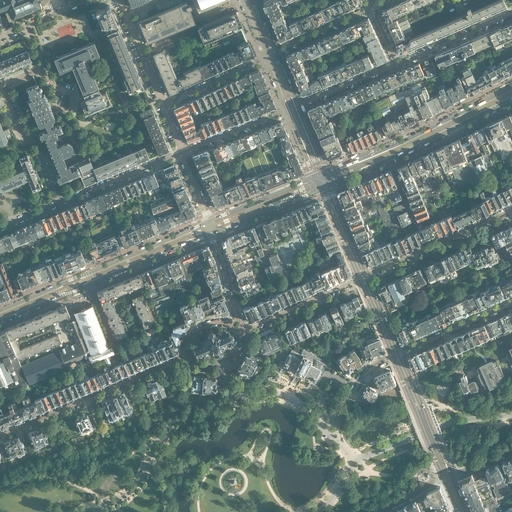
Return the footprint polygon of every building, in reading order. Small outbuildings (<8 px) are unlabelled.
[(38,2),(43,0),(0,0),(0,10),(7,8),(8,11),(6,12),(9,19),(40,6),(38,2)] [(193,0),(197,8),(200,10),(223,0),(193,0)] [(283,4),(280,0),(265,0),(264,2),(266,6),(268,11),(279,6),(283,4)] [(347,12),(341,1),(340,0),(335,2),(341,14),(347,12)] [(352,9),(347,0),(342,0),(341,1),(347,12),(352,9)] [(357,7),(353,0),(347,0),(352,9),(357,7)] [(415,7),(411,0),(406,0),(399,3),(403,12),(405,11),(406,13),(414,9),(413,8),(415,7)] [(410,51),(478,20),(508,7),(504,0),(498,0),(469,13),(460,17),(416,36),(405,41),(410,51)] [(469,13),(498,0),(463,0),(465,3),(468,2),(471,8),(468,10),(469,13)] [(195,23),(189,9),(191,8),(190,4),(188,5),(186,2),(155,14),(154,12),(151,13),(152,16),(138,22),(147,43),(181,29),(182,31),(185,29),(184,28),(195,23)] [(341,14),(335,2),(331,5),(336,16),(341,14)] [(416,36),(460,17),(453,2),(409,22),(413,29),(415,33),(416,36)] [(403,12),(399,3),(387,9),(391,18),(395,16),(396,17),(402,14),(402,13),(403,12)] [(100,27),(104,26),(114,22),(106,4),(92,10),(100,27)] [(336,16),(331,5),(326,7),(331,19),(336,16)] [(284,17),(279,6),(268,11),(273,22),(283,18),(284,17)] [(331,19),(326,7),(320,9),(326,21),(331,19)] [(306,31),(300,19),(298,15),(303,12),(302,9),(286,16),(291,27),(295,36),(300,33),(306,31)] [(326,21),(320,9),(315,12),(321,24),(326,21)] [(391,18),(387,9),(382,12),(388,24),(393,22),(391,18)] [(254,55),(236,11),(197,28),(206,50),(232,39),(237,52),(238,52),(241,61),(246,58),(254,55)] [(321,24),(315,12),(310,14),(316,26),(321,24)] [(316,26),(310,14),(305,16),(311,28),(316,26)] [(311,28),(305,16),(300,19),(306,31),(311,28)] [(404,33),(400,24),(408,20),(406,16),(393,22),(388,24),(396,42),(415,33),(413,29),(404,33)] [(285,23),(283,18),(273,22),(274,27),(285,23)] [(371,24),(369,18),(356,24),(358,29),(362,28),(371,24)] [(114,22),(104,26),(104,28),(105,31),(132,93),(137,92),(140,94),(144,92),(116,26),(114,22)] [(288,28),(285,23),(274,27),(277,33),(288,28)] [(360,34),(358,29),(356,24),(350,26),(354,37),(360,34)] [(375,31),(371,24),(362,28),(365,35),(375,31)] [(354,37),(350,26),(345,29),(349,41),(352,40),(351,38),(354,37)] [(511,33),(511,34),(509,26),(490,34),(493,42),(497,50),(511,42),(511,33)] [(295,36),(291,27),(288,28),(277,33),(280,41),(282,42),(288,39),(295,36)] [(349,41),(345,29),(339,32),(343,42),(346,41),(347,42),(349,41)] [(377,37),(375,31),(365,35),(363,36),(366,42),(367,42),(377,37)] [(343,42),(339,32),(334,34),(339,46),(341,45),(340,43),(343,42)] [(493,42),(490,34),(489,32),(483,35),(488,45),(493,42)] [(415,33),(396,42),(398,44),(405,41),(416,36),(415,33)] [(339,46),(334,34),(328,37),(333,47),(336,45),(336,47),(339,46)] [(488,45),(483,35),(477,37),(482,48),(488,45)] [(333,47),(328,37),(323,39),(327,51),(330,50),(329,48),(333,47)] [(383,48),(377,37),(367,42),(368,44),(367,45),(369,50),(370,49),(371,53),(383,48)] [(482,48),(477,37),(470,40),(475,51),(482,48)] [(327,51),(323,39),(317,42),(321,52),(324,51),(325,52),(327,51)] [(467,56),(476,52),(475,51),(470,40),(435,56),(440,68),(460,60),(463,67),(470,63),(467,56)] [(410,51),(405,41),(398,44),(402,54),(410,51)] [(3,130),(0,122),(0,106),(1,106),(0,102),(0,76),(6,74),(7,76),(30,66),(28,63),(31,61),(27,51),(26,51),(25,47),(22,42),(0,51),(2,56),(4,60),(3,61),(1,62),(0,59),(0,146),(1,148),(14,143),(12,138),(7,140),(5,134),(10,132),(8,128),(3,130)] [(70,66),(83,96),(100,89),(87,59),(97,55),(92,42),(53,58),(58,71),(68,67),(70,66)] [(321,52),(317,42),(312,44),(316,55),(321,52)] [(511,43),(498,49),(502,57),(503,57),(505,62),(511,74),(511,73),(511,43)] [(316,55),(312,44),(307,47),(310,56),(311,57),(316,55)] [(185,71),(184,69),(174,45),(151,55),(168,95),(203,78),(198,68),(198,67),(184,73),(186,76),(184,77),(184,76),(183,77),(179,79),(179,77),(177,78),(175,75),(177,74),(185,71)] [(310,56),(307,47),(301,49),(305,59),(310,56)] [(388,60),(383,48),(371,53),(374,58),(371,60),(373,66),(377,64),(377,65),(388,60)] [(305,59),(301,49),(297,51),(288,55),(287,57),(289,62),(298,58),(298,59),(300,58),(302,63),(306,61),(305,59)] [(241,61),(238,52),(237,52),(235,54),(233,51),(225,55),(231,66),(241,61)] [(373,66),(371,60),(368,55),(365,56),(365,54),(362,55),(363,57),(368,68),(373,66)] [(231,66),(225,55),(220,57),(225,68),(231,66)] [(225,68),(220,57),(215,60),(220,71),(225,68)] [(368,68),(363,57),(357,59),(362,71),(368,68)] [(300,63),(298,59),(298,58),(289,62),(291,67),(300,63)] [(437,74),(433,66),(434,66),(434,65),(433,66),(431,62),(432,62),(430,58),(422,62),(423,65),(424,65),(426,69),(425,69),(426,70),(430,77),(437,74)] [(477,82),(470,67),(464,69),(463,67),(462,67),(458,69),(461,76),(471,94),(471,95),(472,94),(477,92),(478,91),(491,84),(491,85),(492,84),(494,83),(489,72),(482,58),(479,59),(473,62),(475,67),(477,66),(482,77),(480,78),(481,80),(477,82)] [(362,71),(357,59),(352,62),(356,73),(362,71)] [(220,71),(215,60),(209,63),(214,73),(220,71)] [(308,80),(306,75),(312,72),(307,61),(306,61),(302,63),(301,64),(301,63),(300,63),(291,67),(294,73),(296,79),(298,85),(301,90),(310,86),(307,81),(308,80)] [(356,73),(352,62),(346,64),(351,75),(356,73)] [(511,74),(505,62),(503,63),(504,66),(500,67),(506,77),(511,74)] [(214,73),(209,63),(204,65),(209,76),(214,73)] [(427,80),(420,63),(419,63),(415,65),(420,76),(422,81),(427,80)] [(351,75),(346,64),(341,67),(345,78),(351,75)] [(209,76),(204,65),(198,68),(203,78),(209,76)] [(420,76),(415,65),(410,67),(415,78),(420,76)] [(506,77),(500,67),(498,68),(497,66),(494,67),(500,80),(506,77)] [(345,78),(341,67),(335,69),(340,80),(345,78)] [(415,78),(410,67),(404,69),(409,80),(415,78)] [(500,80),(494,67),(492,68),(493,71),(489,72),(494,83),(495,82),(495,83),(500,80)] [(340,80),(335,69),(335,68),(329,70),(329,71),(334,83),(340,80)] [(253,79),(255,84),(264,80),(264,79),(263,76),(262,74),(260,70),(258,69),(247,74),(244,76),(232,82),(237,93),(239,92),(239,91),(250,86),(248,83),(252,82),(251,80),(253,79)] [(409,80),(404,69),(398,72),(403,83),(409,80)] [(455,103),(468,96),(462,84),(463,83),(462,82),(460,77),(459,77),(459,76),(458,76),(454,69),(442,75),(441,75),(441,76),(443,78),(452,74),(453,74),(455,79),(456,79),(457,81),(459,80),(460,83),(456,84),(458,88),(454,90),(454,89),(455,88),(455,87),(454,85),(452,86),(447,89),(455,103)] [(334,83),(329,71),(324,74),(329,85),(334,83)] [(403,83),(398,72),(393,74),(398,85),(403,83)] [(329,85),(324,74),(319,76),(319,78),(323,87),(329,85)] [(398,85),(393,74),(388,76),(392,87),(398,85)] [(392,87),(388,76),(387,76),(387,77),(382,79),(387,90),(392,87)] [(323,87),(319,78),(313,81),(310,83),(311,85),(314,91),(324,87),(323,87)] [(387,90),(382,79),(377,81),(381,92),(387,90)] [(440,110),(434,98),(431,99),(431,98),(430,98),(426,91),(431,89),(436,87),(433,79),(420,83),(433,114),(440,110)] [(269,91),(264,80),(255,84),(253,85),(258,96),(269,91)] [(381,92),(377,81),(371,83),(376,94),(381,92)] [(237,93),(232,82),(226,84),(231,95),(234,93),(234,94),(237,93)] [(376,94),(371,83),(371,84),(366,86),(370,96),(376,94)] [(433,114),(420,83),(410,87),(411,87),(403,91),(402,90),(389,96),(394,109),(408,102),(417,122),(425,118),(433,114)] [(67,167),(63,157),(71,154),(70,153),(71,153),(73,149),(71,144),(67,143),(58,146),(57,143),(56,141),(55,138),(58,137),(56,134),(62,131),(59,124),(52,127),(51,125),(53,124),(52,122),(54,121),(54,119),(55,119),(54,117),(50,108),(51,108),(48,102),(44,93),(41,94),(40,90),(41,89),(41,88),(41,87),(40,87),(39,88),(37,84),(33,86),(32,85),(30,86),(30,87),(26,89),(30,99),(27,100),(31,109),(33,115),(34,115),(37,124),(38,124),(38,126),(39,126),(40,126),(40,127),(44,125),(45,127),(46,130),(38,133),(41,140),(50,163),(54,161),(60,174),(56,175),(59,183),(68,179),(71,178),(71,177),(79,174),(80,175),(84,185),(98,180),(89,158),(83,160),(67,167)] [(231,95),(226,84),(221,87),(225,97),(228,96),(229,97),(231,96),(231,95)] [(440,95),(445,108),(455,103),(447,89),(445,84),(438,87),(440,90),(437,91),(440,95)] [(314,91),(311,85),(310,86),(301,90),(303,95),(305,95),(314,91)] [(370,96),(366,86),(360,88),(366,102),(369,100),(368,97),(370,96)] [(226,98),(225,97),(221,87),(215,89),(221,101),(226,98)] [(366,102),(360,88),(355,90),(360,101),(362,100),(364,103),(366,102)] [(100,89),(83,96),(85,102),(81,104),(87,116),(115,104),(110,91),(107,92),(102,94),(100,89)] [(221,101),(215,89),(210,92),(215,103),(221,101)] [(360,101),(355,90),(350,93),(355,106),(358,105),(357,102),(360,101)] [(273,102),(271,96),(269,91),(258,96),(260,101),(261,100),(263,104),(260,105),(261,107),(273,102)] [(215,103),(210,92),(204,94),(210,106),(215,103)] [(355,106),(350,93),(344,95),(349,106),(351,104),(353,108),(355,106)] [(210,106),(204,94),(199,97),(204,109),(210,106)] [(349,106),(344,95),(339,97),(345,111),(347,110),(346,107),(349,106)] [(445,108),(440,95),(434,98),(440,110),(445,108)] [(399,120),(394,109),(389,96),(373,104),(381,122),(387,136),(403,128),(399,120)] [(204,109),(199,97),(193,100),(198,111),(204,109)] [(345,111),(339,97),(333,99),(338,110),(341,109),(342,112),(345,111)] [(338,110),(333,99),(328,102),(334,116),(337,114),(335,111),(338,110)] [(198,111),(193,100),(187,102),(190,109),(191,111),(192,110),(192,111),(194,110),(196,112),(198,111)] [(190,109),(187,102),(173,109),(176,115),(188,110),(190,109)] [(263,113),(261,107),(260,105),(256,106),(255,102),(253,103),(257,115),(263,113)] [(274,108),(275,106),(273,102),(261,107),(263,113),(267,111),(268,111),(270,110),(271,110),(274,108)] [(334,116),(328,102),(322,104),(325,110),(326,113),(327,114),(330,113),(331,117),(334,116)] [(417,122),(408,102),(394,109),(399,120),(403,128),(410,125),(417,122)] [(257,115),(253,103),(247,105),(247,106),(252,117),(254,116),(257,115)] [(325,110),(322,104),(310,109),(309,111),(311,115),(323,110),(323,111),(325,110)] [(252,117),(247,106),(241,108),(246,119),(252,117)] [(154,114),(151,108),(139,113),(142,119),(143,118),(154,114)] [(246,119),(241,108),(236,110),(240,122),(246,119)] [(189,116),(188,112),(189,112),(188,110),(176,115),(178,120),(189,116)] [(240,122),(236,110),(230,113),(235,124),(240,122)] [(324,116),(322,114),(323,111),(323,110),(311,115),(314,121),(324,116)] [(235,124),(230,113),(225,115),(229,126),(235,124)] [(156,119),(154,114),(143,118),(146,124),(156,120),(156,119)] [(511,119),(510,114),(502,118),(506,128),(510,127),(511,131),(511,119)] [(190,115),(189,116),(178,120),(181,126),(193,121),(190,115)] [(229,126),(225,115),(219,117),(224,128),(229,126)] [(316,126),(327,121),(330,120),(329,118),(325,119),(324,116),(314,121),(316,126)] [(224,128),(219,117),(214,120),(218,130),(224,128)] [(502,159),(511,154),(511,142),(511,143),(507,130),(506,128),(502,118),(502,119),(498,120),(494,122),(490,124),(487,126),(493,140),(494,140),(498,149),(502,159)] [(356,151),(349,136),(341,119),(337,121),(343,136),(339,138),(338,138),(323,144),(328,156),(343,150),(343,149),(347,147),(350,153),(356,151)] [(159,126),(156,120),(146,124),(148,130),(159,126)] [(218,130),(214,120),(208,122),(213,133),(218,130)] [(194,127),(195,126),(193,121),(181,126),(183,131),(194,127)] [(213,133),(208,122),(203,124),(207,135),(213,133)] [(284,127),(282,123),(280,122),(272,125),(274,131),(284,128),(284,127)] [(319,133),(333,127),(336,126),(335,124),(333,125),(333,124),(331,125),(330,122),(316,127),(319,133)] [(382,138),(387,136),(381,122),(376,125),(382,138)] [(207,135),(203,124),(201,125),(202,128),(198,129),(199,131),(201,137),(207,135)] [(275,134),(274,131),(272,125),(271,125),(267,127),(271,138),(273,138),(272,135),(275,134)] [(382,138),(376,125),(373,126),(372,125),(370,126),(377,141),(382,138)] [(161,132),(159,126),(148,130),(151,136),(161,132)] [(377,141),(370,126),(367,128),(367,129),(366,130),(372,143),(377,141)] [(493,140),(487,126),(480,129),(489,147),(493,147),(495,151),(498,149),(494,140),(493,140)] [(196,132),(194,127),(183,131),(185,137),(196,132)] [(280,155),(278,150),(276,146),(275,146),(272,141),(272,140),(271,138),(267,127),(262,129),(266,140),(269,146),(264,148),(265,150),(243,159),(251,178),(256,191),(262,189),(289,178),(284,167),(280,155)] [(321,139),(335,133),(339,131),(338,128),(334,130),(333,127),(319,133),(321,139)] [(286,133),(284,128),(274,131),(275,134),(277,138),(278,137),(286,133)] [(266,140),(262,129),(257,131),(262,142),(264,148),(269,146),(266,140)] [(491,176),(498,173),(495,167),(493,168),(493,166),(495,165),(490,153),(490,151),(489,147),(480,129),(472,133),(479,147),(478,147),(480,150),(482,155),(469,160),(460,139),(452,143),(451,143),(443,147),(455,177),(456,182),(458,186),(459,189),(475,182),(475,181),(490,174),(491,176)] [(372,143),(366,130),(363,131),(362,130),(359,131),(366,146),(372,143)] [(201,137),(199,131),(197,132),(196,132),(185,137),(187,143),(188,142),(188,143),(201,137)] [(262,142),(257,131),(254,132),(251,133),(255,143),(259,142),(259,143),(262,142)] [(366,146),(359,131),(357,132),(357,134),(353,136),(352,135),(349,136),(356,151),(366,146)] [(164,138),(161,132),(151,136),(153,142),(164,138)] [(255,143),(251,133),(248,135),(246,135),(250,146),(252,146),(252,145),(255,143)] [(289,139),(286,133),(278,137),(277,138),(272,140),(272,141),(274,140),(275,142),(276,142),(277,144),(279,143),(289,139)] [(323,144),(338,138),(339,138),(338,136),(336,136),(335,133),(321,139),(323,144)] [(479,147),(472,133),(466,136),(470,147),(473,153),(480,150),(478,147),(479,147)] [(250,146),(246,135),(240,138),(245,150),(251,148),(250,146)] [(66,142),(64,136),(57,139),(57,141),(56,141),(57,143),(58,142),(59,144),(66,142)] [(470,147),(466,136),(460,139),(467,153),(469,153),(467,148),(470,147)] [(166,144),(164,138),(153,142),(156,148),(166,144)] [(245,150),(240,138),(234,140),(239,152),(245,150)] [(291,144),(289,139),(279,143),(277,144),(278,148),(281,147),(282,148),(291,144)] [(239,152),(234,140),(228,142),(233,153),(233,155),(239,152)] [(233,153),(228,142),(223,145),(228,157),(230,156),(229,154),(233,153)] [(169,150),(167,144),(166,144),(156,148),(159,155),(159,154),(161,154),(166,151),(167,151),(169,150),(169,151),(169,150)] [(284,153),(293,150),(291,144),(282,148),(278,150),(280,155),(284,153)] [(228,157),(223,145),(217,147),(222,159),(228,157)] [(149,159),(144,146),(138,149),(143,161),(149,159)] [(82,158),(80,157),(77,150),(77,148),(75,147),(74,149),(74,148),(73,149),(71,153),(70,153),(71,154),(63,157),(67,167),(83,160),(82,158)] [(222,159),(217,147),(212,149),(213,151),(217,161),(222,159)] [(330,161),(350,153),(347,147),(343,149),(343,150),(328,156),(330,161)] [(455,177),(443,147),(437,150),(444,170),(445,172),(449,171),(451,179),(455,177)] [(143,161),(138,149),(133,151),(138,163),(143,161)] [(195,160),(207,154),(213,151),(212,149),(208,150),(208,151),(207,151),(204,152),(199,154),(193,156),(195,160)] [(296,156),(293,150),(284,153),(287,159),(296,156)] [(444,170),(437,150),(429,154),(428,154),(434,170),(435,174),(444,170)] [(138,163),(133,151),(127,154),(132,166),(138,163)] [(15,186),(18,185),(29,180),(30,185),(33,191),(43,187),(36,170),(29,154),(19,158),(21,164),(22,164),(24,168),(13,173),(13,172),(10,174),(8,175),(7,172),(0,175),(0,192),(5,191),(4,191),(15,186)] [(132,166),(127,154),(121,156),(126,168),(132,166)] [(197,166),(209,160),(207,154),(195,160),(197,166)] [(434,170),(428,154),(423,156),(427,168),(429,172),(431,171),(433,176),(436,175),(435,174),(434,170)] [(104,177),(99,165),(95,155),(89,158),(98,180),(104,177)] [(126,168),(121,156),(116,158),(121,170),(126,168)] [(298,161),(296,156),(287,159),(287,161),(289,160),(290,164),(298,161)] [(441,191),(437,178),(432,180),(430,176),(427,177),(426,173),(429,172),(427,168),(423,156),(422,157),(419,158),(418,159),(414,161),(414,160),(413,161),(419,176),(422,175),(423,179),(421,179),(422,183),(423,186),(425,192),(409,198),(411,204),(422,200),(427,198),(427,197),(441,191)] [(121,170),(116,158),(110,161),(115,173),(121,170)] [(200,172),(212,166),(209,160),(197,166),(200,172)] [(115,173),(110,161),(99,165),(104,177),(115,173)] [(302,171),(300,167),(298,161),(290,164),(289,165),(290,167),(293,176),(294,176),(302,173),(302,171)] [(419,176),(413,161),(408,163),(416,185),(422,183),(421,179),(419,176)] [(416,185),(408,163),(396,168),(401,179),(407,192),(417,188),(416,185)] [(177,170),(175,164),(163,169),(166,175),(177,170)] [(202,178),(215,172),(212,166),(200,172),(202,178)] [(293,176),(290,167),(287,167),(287,166),(284,167),(289,178),(293,176)] [(165,181),(179,175),(179,174),(178,172),(177,170),(166,175),(164,175),(165,178),(162,179),(163,180),(157,183),(158,184),(165,181)] [(397,187),(390,171),(384,173),(392,191),(395,190),(394,188),(397,187)] [(205,184),(217,178),(215,172),(202,178),(205,184)] [(157,183),(155,178),(157,177),(156,173),(154,174),(153,173),(148,176),(152,187),(153,187),(153,186),(157,184),(157,185),(158,185),(158,184),(157,183)] [(397,202),(392,191),(384,173),(378,176),(392,208),(404,203),(402,199),(397,202)] [(182,181),(181,179),(180,178),(179,175),(165,181),(167,184),(170,183),(171,186),(182,181)] [(152,187),(148,176),(142,178),(146,189),(151,187),(151,188),(152,187)] [(392,208),(378,176),(367,180),(377,204),(376,205),(388,234),(395,232),(402,229),(401,227),(396,216),(395,214),(392,208)] [(251,193),(245,181),(242,182),(240,177),(238,178),(245,195),(251,193)] [(146,189),(142,178),(136,180),(141,191),(146,189)] [(207,189),(219,184),(217,178),(205,184),(207,189)] [(245,195),(238,178),(235,179),(237,184),(235,185),(240,197),(245,195)] [(256,191),(251,178),(245,180),(245,181),(251,193),(256,191)] [(141,191),(136,180),(131,182),(131,183),(135,193),(141,191)] [(377,204),(367,180),(362,183),(366,194),(369,200),(372,207),(376,205),(377,204)] [(182,181),(171,186),(170,186),(173,192),(185,187),(182,181)] [(135,193),(131,183),(125,185),(130,196),(135,193)] [(366,194),(362,183),(356,185),(360,194),(361,196),(366,194)] [(511,201),(506,188),(503,183),(500,184),(502,188),(503,188),(503,190),(500,191),(506,204),(511,201)] [(216,192),(222,189),(219,184),(207,189),(209,195),(216,192)] [(130,196),(125,185),(119,187),(124,198),(130,196)] [(240,197),(235,185),(228,187),(233,200),(240,197)] [(360,194),(356,185),(351,188),(355,197),(360,194)] [(409,198),(425,192),(423,186),(417,188),(407,192),(409,198)] [(124,198),(119,187),(114,190),(119,202),(120,201),(119,200),(124,198)] [(187,193),(185,187),(173,192),(175,198),(187,193)] [(234,200),(233,200),(228,187),(222,190),(223,191),(223,192),(227,202),(234,200)] [(402,199),(400,194),(397,187),(394,188),(395,190),(392,191),(397,202),(402,199)] [(355,197),(351,188),(344,190),(348,199),(355,197)] [(506,204),(500,191),(497,193),(494,188),(492,189),(494,194),(500,207),(506,204)] [(119,202),(114,190),(108,192),(113,203),(117,201),(118,202),(119,202)] [(366,194),(361,196),(355,198),(355,197),(348,199),(344,190),(339,192),(339,194),(345,210),(362,203),(369,200),(366,194)] [(495,210),(489,197),(485,199),(484,195),(484,194),(483,191),(480,192),(483,200),(489,212),(495,210)] [(113,203),(108,192),(102,194),(107,207),(109,206),(108,205),(113,203)] [(221,204),(217,194),(216,192),(209,195),(212,202),(214,205),(216,206),(221,204)] [(227,202),(223,192),(217,194),(221,204),(221,205),(227,202)] [(196,214),(191,203),(189,198),(187,193),(175,198),(172,199),(174,205),(178,204),(180,208),(183,207),(184,209),(188,219),(195,216),(196,214)] [(436,200),(436,198),(438,197),(437,193),(428,197),(431,204),(434,203),(433,201),(436,200)] [(108,208),(107,207),(102,194),(102,195),(101,195),(100,195),(99,196),(98,196),(97,197),(96,197),(103,214),(105,213),(104,209),(107,207),(107,208),(108,208)] [(500,207),(494,194),(489,196),(489,197),(495,210),(500,207)] [(174,205),(172,199),(170,195),(165,197),(169,207),(174,205)] [(103,214),(96,197),(90,200),(95,213),(97,213),(96,212),(99,211),(100,215),(103,214)] [(169,207),(165,197),(157,200),(161,210),(169,207)] [(95,213),(90,200),(89,200),(88,200),(87,200),(88,201),(86,201),(84,202),(83,202),(90,219),(92,218),(91,214),(94,213),(94,214),(95,213)] [(161,210),(157,200),(150,203),(154,213),(161,210)] [(424,205),(422,200),(411,204),(414,210),(424,205)] [(476,218),(470,206),(468,200),(466,201),(469,208),(460,212),(465,223),(471,221),(476,219),(476,218)] [(489,212),(483,200),(481,201),(481,202),(477,203),(483,215),(489,212)] [(327,219),(320,202),(320,201),(319,201),(301,208),(306,222),(310,221),(311,223),(315,221),(316,224),(327,219)] [(90,219),(83,202),(82,203),(79,204),(78,205),(77,205),(82,218),(86,216),(88,220),(90,219)] [(483,215),(477,203),(477,202),(474,203),(475,204),(470,206),(476,218),(483,215)] [(360,212),(358,208),(363,206),(362,203),(345,210),(347,216),(360,212)] [(406,209),(404,203),(392,208),(395,214),(406,209)] [(82,218),(77,205),(75,206),(75,205),(73,206),(73,207),(71,207),(78,224),(80,223),(79,219),(82,218)] [(427,211),(424,205),(414,210),(416,216),(427,211)] [(465,223),(460,212),(457,205),(450,208),(453,215),(452,216),(457,227),(462,225),(465,223)] [(78,224),(71,207),(71,208),(69,208),(67,209),(65,210),(70,223),(74,221),(75,225),(78,224)] [(306,222),(301,208),(299,209),(298,209),(295,210),(301,227),(304,225),(304,223),(306,222)] [(188,219),(184,209),(178,211),(183,221),(188,219)] [(434,216),(431,209),(427,211),(416,216),(418,221),(427,218),(427,219),(428,218),(434,216)] [(70,223),(65,210),(58,213),(65,229),(68,228),(66,224),(70,223)] [(311,251),(307,242),(304,234),(301,227),(295,210),(289,213),(299,236),(296,237),(276,245),(277,245),(274,246),(277,253),(286,274),(287,276),(305,268),(305,267),(305,262),(302,255),(311,251)] [(183,221),(178,211),(173,213),(177,223),(183,221)] [(411,222),(407,211),(396,216),(401,227),(411,222)] [(362,218),(360,212),(347,216),(350,223),(362,218)] [(457,227),(452,216),(451,217),(450,215),(449,212),(446,214),(447,216),(444,218),(449,230),(457,227)] [(65,229),(58,213),(52,215),(57,228),(61,226),(63,230),(65,229)] [(177,223),(173,213),(167,216),(171,226),(177,223)] [(299,236),(289,213),(284,215),(288,224),(292,235),(295,234),(296,237),(299,236)] [(171,226),(167,216),(166,214),(163,215),(155,218),(160,231),(171,226)] [(57,228),(52,215),(46,218),(53,235),(55,234),(54,230),(57,228)] [(288,224),(284,215),(273,219),(276,229),(280,227),(281,230),(280,230),(282,233),(287,231),(286,228),(285,228),(284,226),(288,224)] [(53,235),(46,218),(45,218),(44,219),(44,218),(41,219),(41,220),(40,220),(45,232),(45,233),(49,232),(50,236),(53,235)] [(160,231),(155,218),(154,219),(154,218),(150,219),(151,220),(150,221),(155,233),(160,231)] [(365,224),(362,218),(350,223),(353,229),(365,224)] [(436,236),(431,224),(428,218),(427,219),(424,220),(427,227),(418,231),(423,242),(436,236)] [(449,230),(444,218),(437,221),(443,233),(449,230)] [(276,229),(273,219),(262,224),(265,233),(269,232),(270,234),(269,235),(270,238),(279,234),(276,229)] [(330,225),(327,219),(316,224),(319,230),(330,225)] [(45,232),(40,220),(39,220),(33,223),(38,235),(45,232)] [(155,233),(150,221),(149,220),(144,222),(150,235),(155,233)] [(443,233),(437,221),(431,224),(436,236),(443,233)] [(150,235),(144,222),(139,224),(145,237),(150,235)] [(38,235),(33,223),(29,225),(27,225),(32,237),(38,235)] [(120,248),(113,231),(110,223),(82,234),(87,245),(91,243),(94,248),(89,250),(93,260),(120,248)] [(140,240),(134,226),(133,223),(128,226),(134,242),(140,240)] [(367,231),(366,228),(368,227),(367,223),(365,224),(353,229),(355,235),(367,231)] [(145,237),(139,224),(138,225),(137,226),(137,225),(134,226),(140,240),(145,237)] [(267,238),(265,233),(262,224),(256,226),(259,234),(261,240),(266,238),(267,241),(268,244),(273,242),(272,239),(269,241),(267,238)] [(32,237),(27,225),(21,228),(26,240),(32,237)] [(332,232),(330,225),(319,230),(321,236),(332,232)] [(134,242),(128,226),(123,228),(129,244),(134,242)] [(511,239),(511,226),(493,235),(497,246),(498,245),(505,242),(511,239)] [(258,238),(254,227),(248,230),(252,239),(253,242),(255,246),(257,245),(256,244),(260,242),(258,238)] [(26,240),(21,228),(18,229),(14,231),(19,243),(26,240)] [(129,244),(123,228),(117,230),(119,235),(124,246),(129,244)] [(252,239),(248,230),(248,229),(243,231),(239,233),(243,243),(245,242),(244,239),(248,237),(249,240),(252,239)] [(124,246),(119,235),(118,235),(116,230),(113,231),(120,248),(124,246)] [(19,243),(14,231),(8,234),(13,245),(19,243)] [(369,237),(367,231),(355,235),(358,242),(368,237),(369,237)] [(423,242),(418,231),(411,234),(417,245),(423,242)] [(335,238),(332,232),(321,236),(315,238),(316,241),(322,239),(324,243),(335,238)] [(243,243),(239,233),(235,235),(231,236),(235,246),(237,245),(236,242),(240,240),(241,244),(243,243)] [(13,245),(8,234),(2,236),(7,249),(13,246),(13,245)] [(417,245),(411,234),(405,237),(410,248),(417,245)] [(235,246),(231,236),(227,238),(231,248),(233,247),(235,252),(237,251),(235,246)] [(359,246),(374,240),(373,237),(369,239),(368,237),(358,242),(359,246)] [(410,248),(405,237),(401,239),(400,238),(398,239),(403,251),(410,248)] [(231,248),(227,238),(222,240),(222,242),(221,242),(223,246),(227,254),(233,252),(231,248)] [(337,244),(335,238),(324,243),(326,249),(337,244)] [(403,251),(398,239),(396,240),(396,241),(392,243),(397,254),(403,251)] [(369,249),(374,247),(372,242),(360,247),(363,254),(370,251),(369,249)] [(397,254),(392,243),(391,242),(386,244),(391,256),(397,254)] [(340,251),(337,244),(326,249),(329,255),(335,253),(340,251)] [(391,256),(386,244),(380,247),(386,259),(391,256)] [(211,253),(210,249),(209,249),(208,247),(209,247),(208,247),(207,246),(201,249),(204,258),(206,258),(205,257),(212,254),(211,253)] [(474,253),(473,252),(470,246),(464,249),(469,262),(470,263),(475,260),(476,260),(474,253)] [(386,259),(380,247),(375,249),(380,261),(386,259)] [(499,260),(493,248),(491,247),(489,248),(488,247),(486,248),(492,263),(499,260)] [(79,265),(74,253),(72,248),(66,251),(67,253),(73,268),(79,265)] [(86,263),(81,252),(80,248),(77,249),(78,251),(74,252),(79,265),(86,263)] [(240,256),(239,253),(245,251),(244,248),(237,251),(235,252),(233,252),(227,254),(229,260),(240,256)] [(492,263),(486,248),(484,249),(479,251),(484,264),(485,266),(492,263)] [(92,260),(88,249),(81,252),(86,263),(92,260)] [(215,263),(212,256),(212,254),(205,257),(206,258),(204,258),(201,249),(196,251),(198,257),(203,268),(203,267),(215,263)] [(380,261),(375,249),(370,251),(375,264),(380,261)] [(469,262),(464,249),(458,252),(463,265),(469,262)] [(203,268),(198,257),(196,251),(191,253),(196,266),(198,270),(203,268)] [(344,260),(340,251),(335,253),(336,256),(337,256),(338,258),(335,259),(336,262),(335,262),(335,263),(344,260)] [(375,264),(370,251),(363,254),(368,265),(370,266),(375,264)] [(484,264),(479,251),(476,252),(475,251),(473,252),(474,253),(476,260),(475,260),(478,267),(484,264)] [(463,265),(458,252),(452,255),(457,267),(463,265)] [(73,268),(67,253),(65,254),(66,256),(62,257),(67,270),(73,268)] [(196,266),(191,253),(186,255),(189,262),(193,272),(198,270),(196,266)] [(286,274),(277,253),(268,256),(271,264),(269,265),(269,266),(264,268),(266,272),(268,278),(269,281),(286,274)] [(245,261),(243,257),(246,256),(245,254),(240,256),(229,260),(232,266),(245,261)] [(193,272),(189,262),(186,255),(181,257),(185,267),(186,270),(187,272),(188,274),(193,272)] [(457,267),(452,255),(446,257),(454,276),(457,275),(454,269),(457,267)] [(60,273),(55,260),(52,261),(50,257),(48,258),(55,275),(60,273)] [(67,270),(62,257),(58,259),(57,257),(55,258),(55,260),(60,273),(67,270)] [(186,270),(185,267),(181,257),(178,258),(184,273),(186,278),(188,277),(189,277),(188,274),(187,272),(186,270)] [(454,276),(446,257),(440,260),(446,274),(449,272),(451,277),(454,276)] [(55,275),(48,258),(42,260),(49,277),(55,275)] [(186,278),(184,273),(178,258),(173,261),(172,261),(171,261),(169,262),(167,263),(166,263),(171,276),(174,282),(170,284),(172,289),(182,285),(183,289),(185,288),(185,286),(187,285),(186,283),(190,282),(188,277),(186,278)] [(49,277),(42,260),(37,262),(37,264),(44,280),(49,277)] [(344,260),(335,263),(336,265),(336,266),(338,265),(338,266),(339,266),(344,278),(349,276),(349,275),(350,275),(350,274),(350,273),(344,260)] [(246,267),(250,265),(249,263),(246,264),(245,261),(232,266),(234,272),(246,267)] [(444,273),(438,261),(432,264),(437,276),(436,277),(437,279),(439,278),(438,276),(444,273)] [(12,289),(2,263),(0,263),(0,271),(5,284),(10,298),(15,296),(14,295),(16,294),(19,293),(18,292),(19,291),(19,290),(22,289),(16,276),(16,275),(14,276),(14,277),(15,280),(13,280),(16,288),(13,289),(12,289)] [(171,276),(166,263),(162,265),(167,277),(171,276)] [(205,273),(217,268),(215,263),(203,267),(205,272),(203,272),(204,274),(205,274),(205,273)] [(44,280),(37,264),(32,266),(33,269),(38,282),(44,280)] [(437,276),(432,264),(424,267),(431,283),(437,280),(437,279),(436,277),(437,276)] [(172,289),(170,284),(167,277),(162,265),(151,270),(157,286),(150,289),(147,290),(156,314),(179,305),(172,289)] [(344,278),(339,266),(338,266),(338,265),(336,266),(336,265),(332,266),(333,269),(338,280),(338,281),(344,278)] [(490,273),(501,269),(499,265),(488,269),(490,273)] [(235,279),(236,278),(255,270),(254,268),(251,270),(251,269),(247,270),(246,267),(234,272),(236,276),(234,276),(235,279)] [(38,282),(33,269),(31,270),(30,268),(28,269),(34,284),(38,282)] [(218,274),(217,272),(217,268),(205,273),(205,274),(206,277),(205,277),(206,279),(218,274)] [(338,280),(333,269),(328,271),(327,268),(325,269),(327,271),(332,283),(338,280)] [(34,284),(28,269),(26,270),(27,272),(25,273),(30,285),(34,284)] [(157,286),(151,270),(151,269),(150,270),(144,272),(150,289),(157,286)] [(427,284),(424,277),(421,269),(407,275),(410,282),(413,280),(413,281),(413,283),(414,285),(415,286),(416,286),(421,284),(422,286),(427,284)] [(238,284),(256,276),(256,275),(253,276),(252,275),(249,276),(248,274),(255,271),(255,270),(236,278),(238,282),(236,283),(237,285),(238,284)] [(30,285),(25,273),(23,274),(22,271),(20,272),(26,287),(30,285)] [(326,286),(319,271),(315,273),(317,277),(310,280),(315,291),(326,286)] [(332,283),(327,271),(322,274),(321,271),(319,271),(326,286),(332,283)] [(26,287),(20,272),(18,273),(19,275),(16,276),(22,289),(26,287)] [(150,289),(144,272),(140,274),(144,284),(145,286),(147,290),(150,289)] [(144,284),(140,274),(139,274),(134,276),(122,281),(126,291),(143,285),(144,284)] [(219,280),(218,274),(206,279),(208,285),(219,280)] [(413,288),(410,282),(407,275),(404,276),(404,275),(401,276),(402,277),(399,278),(405,292),(412,289),(413,288)] [(244,289),(258,282),(257,280),(254,282),(254,281),(251,282),(250,280),(257,277),(256,276),(238,284),(239,288),(240,290),(244,289)] [(511,277),(506,280),(505,278),(499,280),(499,281),(498,282),(499,284),(505,297),(510,295),(511,294),(511,293),(511,292),(511,277)] [(408,300),(405,292),(399,278),(383,285),(382,284),(381,285),(380,286),(381,286),(378,288),(384,300),(387,307),(391,306),(391,304),(394,302),(395,306),(408,300)] [(220,286),(219,280),(208,285),(209,286),(210,286),(211,289),(220,286)] [(315,291),(310,280),(304,283),(309,294),(315,291)] [(126,291),(122,281),(109,286),(114,297),(126,291)] [(257,290),(256,286),(259,284),(258,282),(244,289),(247,294),(251,292),(257,290)] [(309,294),(304,283),(299,285),(303,296),(309,294)] [(10,298),(5,284),(0,285),(1,288),(0,288),(0,299),(1,302),(10,298)] [(505,297),(499,284),(493,287),(499,300),(503,298),(505,297)] [(303,296),(299,285),(293,288),(298,299),(303,296)] [(109,298),(114,297),(109,286),(96,292),(103,307),(111,304),(109,298)] [(221,292),(220,286),(211,289),(210,290),(211,293),(210,294),(211,296),(221,292)] [(298,299),(293,288),(292,287),(287,290),(292,301),(298,299)] [(499,300),(493,287),(486,290),(492,303),(494,302),(499,300)] [(292,301),(287,290),(281,292),(286,304),(292,301)] [(492,303),(486,290),(480,293),(480,294),(486,306),(492,303)] [(286,304),(281,292),(275,295),(281,306),(286,304)] [(479,309),(472,294),(472,293),(467,296),(468,297),(473,310),(474,310),(476,310),(476,311),(479,309)] [(486,306),(480,294),(476,296),(475,293),(472,294),(479,309),(486,306)] [(146,306),(142,294),(131,299),(138,314),(147,310),(145,306),(146,306)] [(212,308),(210,303),(207,295),(198,299),(200,304),(203,303),(203,304),(200,305),(203,311),(212,308)] [(281,306),(275,295),(269,298),(274,309),(281,306)] [(261,315),(256,304),(252,296),(246,299),(249,306),(255,318),(261,315)] [(365,307),(363,302),(360,296),(357,298),(357,297),(356,297),(356,298),(356,297),(353,299),(352,300),(347,303),(352,313),(355,312),(355,313),(358,312),(358,313),(359,312),(360,313),(361,312),(362,311),(361,311),(366,309),(365,307)] [(229,312),(225,304),(223,298),(222,297),(219,298),(219,297),(216,298),(221,312),(222,315),(229,312)] [(473,310),(468,297),(462,300),(468,313),(468,312),(468,313),(469,313),(470,313),(471,313),(472,312),(473,311),(474,311),(473,310)] [(221,312),(216,298),(213,299),(214,302),(210,303),(212,308),(215,315),(221,312)] [(274,309),(269,298),(262,301),(268,312),(274,309)] [(203,311),(200,305),(200,304),(198,299),(194,300),(191,301),(192,303),(198,316),(204,314),(203,311)] [(468,313),(462,300),(457,302),(462,316),(463,316),(463,315),(466,314),(468,313)] [(268,312),(262,301),(256,304),(261,315),(268,312)] [(462,316),(457,302),(451,304),(457,318),(458,318),(462,316)] [(120,313),(118,307),(115,308),(114,305),(113,306),(112,303),(111,304),(103,307),(105,313),(106,312),(108,317),(107,318),(118,314),(120,313)] [(198,316),(192,303),(189,305),(188,303),(185,304),(186,306),(192,319),(198,316)] [(352,314),(352,313),(347,303),(345,304),(345,303),(344,303),(343,303),(341,304),(340,305),(339,305),(340,305),(340,306),(336,307),(340,316),(342,315),(345,320),(350,318),(349,316),(352,314)] [(457,318),(451,304),(446,307),(452,321),(454,320),(454,319),(457,318)] [(70,316),(66,307),(65,305),(56,308),(61,318),(66,316),(67,317),(67,318),(68,318),(69,318),(69,317),(70,317),(70,316)] [(192,319),(186,306),(183,307),(182,305),(179,306),(185,321),(192,319)] [(452,321),(446,307),(445,305),(439,307),(441,310),(446,323),(452,321)] [(109,348),(92,306),(74,313),(77,320),(68,323),(76,343),(59,350),(65,366),(79,360),(82,366),(102,357),(106,365),(112,380),(118,378),(114,367),(108,355),(114,352),(112,346),(109,348)] [(255,318),(249,306),(243,309),(248,321),(255,318)] [(340,316),(336,307),(329,310),(336,324),(339,323),(343,321),(340,316)] [(61,318),(56,308),(55,309),(37,316),(41,326),(53,321),(59,319),(61,318)] [(446,323),(441,310),(440,310),(439,308),(435,310),(436,312),(435,313),(436,313),(441,326),(447,323),(446,323)] [(153,322),(148,310),(147,311),(147,310),(138,314),(139,317),(136,318),(139,324),(142,323),(144,328),(152,325),(151,323),(153,322)] [(332,322),(327,311),(324,312),(318,315),(319,315),(324,328),(325,328),(327,328),(327,327),(330,325),(329,323),(332,322)] [(441,326),(436,313),(432,315),(431,313),(428,314),(435,329),(437,328),(439,327),(441,326)] [(127,329),(126,326),(125,323),(122,324),(118,314),(107,318),(112,329),(113,329),(115,334),(114,334),(116,340),(125,336),(124,333),(125,333),(124,330),(127,329)] [(435,329),(428,314),(425,315),(426,318),(423,319),(429,331),(433,330),(435,329)] [(324,328),(319,315),(313,318),(318,331),(324,328)] [(41,326),(37,316),(22,322),(26,332),(41,326)] [(510,330),(510,329),(504,316),(498,319),(504,333),(510,330)] [(318,331),(313,318),(312,317),(306,320),(311,331),(310,331),(311,334),(312,334),(313,334),(318,332),(318,331)] [(429,331),(423,319),(419,321),(418,318),(416,319),(422,334),(424,334),(429,331)] [(422,334),(416,319),(412,321),(414,323),(410,325),(416,337),(420,335),(422,334)] [(504,333),(498,319),(491,321),(497,333),(498,336),(504,333)] [(310,333),(304,321),(297,324),(303,336),(310,333)] [(497,333),(491,321),(485,324),(491,338),(491,339),(495,337),(495,336),(497,335),(496,334),(497,333)] [(15,337),(24,333),(26,332),(22,322),(5,329),(14,349),(19,347),(18,344),(18,343),(17,342),(17,341),(16,339),(15,337)] [(184,332),(187,328),(189,325),(186,322),(173,329),(173,332),(181,336),(182,334),(184,332)] [(416,337),(410,325),(409,322),(406,324),(407,326),(403,327),(409,340),(416,337)] [(303,336),(297,324),(290,327),(296,339),(303,336)] [(491,338),(485,324),(478,327),(472,330),(478,342),(479,345),(488,341),(487,340),(491,338)] [(45,335),(57,332),(56,327),(48,329),(48,332),(38,334),(39,338),(42,337),(42,335),(43,335),(44,337),(45,336),(45,335)] [(296,339),(290,327),(283,330),(289,342),(296,339)] [(409,340),(403,327),(396,329),(399,334),(398,334),(402,343),(405,342),(409,340)] [(30,388),(21,366),(19,360),(14,349),(5,329),(0,331),(0,398),(11,394),(11,395),(30,388)] [(232,347),(233,344),(233,343),(233,342),(233,341),(232,340),(233,340),(233,339),(233,337),(234,337),(233,337),(232,335),(233,335),(233,334),(232,335),(230,334),(231,333),(230,333),(230,334),(229,334),(229,332),(228,332),(228,331),(227,331),(224,330),(224,329),(223,329),(223,330),(222,333),(220,334),(218,333),(217,332),(217,333),(215,332),(214,332),(214,333),(212,332),(212,331),(210,332),(209,331),(209,332),(208,333),(207,333),(207,334),(207,336),(206,336),(206,337),(207,336),(207,338),(205,338),(204,338),(204,341),(201,342),(198,341),(197,341),(198,341),(196,344),(193,345),(192,346),(193,346),(192,347),(193,348),(191,349),(195,358),(197,357),(198,358),(198,359),(199,359),(202,357),(205,358),(205,359),(206,358),(205,358),(207,355),(210,354),(212,355),(214,353),(215,355),(214,355),(215,356),(215,355),(217,356),(217,357),(218,357),(220,356),(220,357),(220,356),(222,355),(223,355),(222,354),(222,352),(223,352),(224,350),(225,350),(225,349),(225,347),(228,346),(231,347),(231,348),(232,347)] [(179,342),(181,336),(173,332),(172,333),(171,330),(167,332),(171,342),(176,353),(177,353),(178,346),(179,342)] [(511,341),(489,351),(492,356),(490,357),(492,362),(488,363),(486,359),(486,358),(485,357),(477,351),(477,350),(476,350),(476,349),(475,348),(474,346),(475,345),(474,344),(478,342),(472,330),(466,333),(472,347),(472,346),(474,349),(474,350),(475,351),(476,352),(483,358),(484,359),(485,360),(486,364),(477,368),(479,373),(483,383),(484,382),(485,383),(484,384),(486,387),(490,386),(489,385),(490,385),(491,386),(501,382),(500,380),(501,380),(501,381),(505,379),(503,375),(502,375),(503,374),(501,369),(511,364),(511,341)] [(472,347),(466,333),(459,335),(465,348),(466,349),(472,347)] [(61,343),(58,334),(50,337),(54,346),(61,343)] [(281,347),(275,334),(272,335),(261,340),(258,342),(259,345),(258,346),(259,347),(260,347),(263,353),(266,351),(267,353),(281,347)] [(465,348),(459,335),(453,338),(458,350),(459,352),(462,351),(462,350),(465,348)] [(384,351),(378,336),(366,341),(372,356),(382,352),(384,351)] [(54,346),(50,337),(45,339),(49,348),(54,346)] [(458,350),(453,338),(447,341),(452,353),(458,350)] [(49,348),(45,339),(40,341),(44,350),(49,348)] [(176,353),(171,342),(168,343),(166,339),(163,340),(170,356),(176,353)] [(352,339),(351,340),(342,344),(339,345),(341,350),(352,345),(353,348),(355,347),(352,339)] [(170,356),(163,340),(160,342),(161,344),(157,345),(158,347),(163,358),(170,356)] [(372,356),(366,341),(365,340),(361,341),(363,345),(359,347),(363,356),(362,358),(365,359),(365,360),(366,360),(365,360),(368,358),(368,359),(369,359),(372,356)] [(44,350),(40,341),(35,343),(39,352),(44,350)] [(452,353),(447,341),(440,344),(446,356),(452,353)] [(39,352),(35,343),(30,345),(34,354),(39,352)] [(319,354),(333,348),(331,344),(317,350),(319,354)] [(446,356),(440,344),(434,347),(439,359),(446,356)] [(34,354),(30,345),(25,347),(29,356),(34,354)] [(163,358),(158,347),(155,349),(153,345),(150,346),(157,361),(163,358)] [(157,361),(150,346),(147,347),(149,351),(146,353),(150,364),(157,361)] [(23,358),(20,349),(19,347),(14,349),(19,360),(23,358)] [(29,356),(25,347),(20,349),(23,358),(29,356)] [(439,359),(434,347),(428,350),(433,362),(439,359)] [(326,368),(322,366),(323,362),(320,361),(321,358),(315,355),(316,355),(304,349),(301,354),(291,349),(289,353),(284,362),(281,360),(280,360),(278,365),(277,365),(277,366),(277,367),(278,367),(288,372),(289,372),(288,373),(289,374),(289,375),(291,376),(292,376),(293,377),(294,377),(294,378),(293,379),(294,380),(295,381),(296,381),(297,379),(298,380),(299,380),(300,381),(303,382),(303,381),(304,381),(305,381),(307,381),(306,382),(307,382),(309,383),(315,386),(316,386),(317,385),(326,368)] [(359,358),(353,350),(351,349),(347,351),(347,352),(344,354),(353,366),(354,366),(355,366),(358,367),(358,365),(361,363),(358,359),(359,358)] [(433,362),(428,350),(421,352),(427,364),(433,362)] [(65,368),(58,351),(21,366),(29,384),(66,369),(65,368)] [(150,364),(146,353),(145,352),(144,352),(143,352),(142,353),(141,353),(140,351),(138,352),(144,367),(150,364)] [(144,367),(138,352),(135,353),(136,357),(133,358),(137,370),(144,367)] [(259,362),(261,359),(261,358),(258,356),(258,355),(252,352),(251,354),(250,353),(248,356),(246,354),(242,361),(256,370),(260,363),(259,362)] [(427,364),(421,352),(415,355),(420,367),(427,364)] [(353,366),(344,354),(336,359),(342,369),(341,370),(342,372),(344,372),(347,371),(348,372),(354,368),(353,366)] [(420,367),(415,355),(409,358),(415,372),(417,370),(421,368),(420,367)] [(137,370),(133,358),(129,360),(128,356),(125,357),(131,372),(137,370)] [(131,372),(125,357),(122,359),(123,363),(120,364),(125,375),(131,372)] [(251,379),(256,370),(242,361),(237,370),(236,371),(235,372),(235,373),(237,375),(238,376),(238,377),(241,379),(242,378),(243,379),(244,379),(246,380),(248,380),(250,379),(251,379)] [(125,375),(120,364),(114,367),(118,378),(125,375)] [(112,380),(106,365),(103,366),(105,370),(101,372),(106,383),(112,380)] [(106,383),(101,372),(100,368),(94,371),(95,375),(100,386),(106,383)] [(396,382),(393,375),(394,374),(393,371),(391,372),(391,370),(385,373),(385,371),(380,373),(380,375),(375,377),(376,378),(374,379),(376,382),(377,382),(380,389),(385,387),(388,386),(390,390),(392,389),(392,388),(397,385),(396,382)] [(283,373),(279,382),(286,385),(290,376),(283,373)] [(470,389),(466,380),(464,376),(466,376),(465,373),(460,375),(461,378),(462,377),(463,380),(459,381),(464,392),(470,389)] [(198,391),(200,376),(194,375),(193,374),(191,376),(192,377),(191,384),(190,384),(190,385),(190,386),(190,387),(191,387),(191,388),(191,390),(198,391)] [(94,388),(89,377),(88,375),(82,378),(88,391),(90,390),(92,389),(94,389),(94,388)] [(100,386),(95,375),(89,377),(94,388),(96,388),(98,387),(100,386)] [(163,387),(167,385),(168,383),(167,381),(165,380),(164,381),(162,376),(158,377),(159,378),(155,380),(154,379),(151,380),(158,395),(159,397),(165,394),(164,392),(165,392),(163,387),(164,387),(163,387)] [(216,386),(216,383),(216,380),(217,379),(215,377),(214,378),(206,377),(204,391),(204,392),(210,393),(210,391),(215,392),(215,389),(216,389),(217,389),(217,388),(217,387),(216,387),(216,386)] [(88,391),(82,378),(76,380),(77,381),(82,394),(82,393),(88,391)] [(82,394),(77,381),(76,381),(75,380),(73,381),(73,382),(70,383),(71,384),(76,396),(78,395),(80,395),(80,394),(81,394),(82,394)] [(158,395),(151,380),(148,382),(144,384),(145,388),(147,394),(148,394),(150,398),(158,395)] [(478,391),(474,381),(469,384),(473,394),(478,391)] [(76,396),(71,384),(70,383),(64,385),(65,387),(70,399),(72,398),(74,397),(75,397),(76,396)] [(70,399),(65,387),(64,385),(64,386),(62,385),(59,386),(59,388),(58,388),(59,390),(64,402),(64,401),(66,401),(68,400),(69,399),(70,399)] [(378,394),(375,392),(376,390),(371,387),(370,388),(367,386),(365,389),(364,391),(362,393),(364,394),(363,396),(366,397),(367,396),(373,401),(376,396),(377,396),(378,394)] [(64,402),(59,390),(53,392),(58,404),(60,403),(62,403),(62,402),(63,402),(64,402)] [(58,404),(53,392),(47,395),(52,407),(54,406),(56,405),(58,404)] [(129,405),(127,399),(126,397),(123,392),(116,395),(116,396),(124,414),(132,411),(132,410),(132,408),(131,406),(129,405)] [(52,407),(47,395),(41,397),(46,409),(48,409),(50,408),(51,407),(52,407)] [(39,411),(35,401),(30,403),(30,402),(31,402),(28,396),(25,397),(32,415),(36,414),(35,412),(39,411)] [(124,414),(116,396),(109,399),(117,417),(124,414)] [(32,415),(25,397),(22,399),(24,403),(20,405),(21,407),(25,416),(28,415),(29,416),(32,415)] [(46,409),(41,397),(34,400),(35,401),(39,411),(39,412),(40,412),(42,411),(43,410),(43,411),(44,410),(45,410),(46,409)] [(117,417),(109,399),(109,398),(101,402),(107,416),(107,417),(108,419),(109,420),(111,420),(112,422),(118,419),(117,417)] [(25,416),(21,407),(16,409),(16,408),(17,408),(14,402),(11,403),(18,421),(22,419),(21,418),(25,416)] [(18,421),(11,403),(8,404),(10,410),(11,410),(12,411),(7,413),(11,422),(15,421),(15,422),(18,421)] [(93,406),(86,409),(88,415),(92,413),(92,415),(93,414),(95,419),(99,418),(96,412),(93,406)] [(11,422),(7,413),(3,415),(2,414),(3,413),(1,408),(0,407),(0,415),(4,426),(8,425),(7,424),(11,422)] [(92,427),(93,427),(87,414),(82,416),(82,415),(79,416),(80,418),(75,419),(75,420),(81,432),(81,433),(83,434),(85,433),(86,431),(85,430),(88,429),(88,430),(90,431),(92,430),(93,428),(92,427)] [(48,441),(46,436),(47,436),(45,430),(44,431),(42,427),(35,430),(42,446),(48,443),(47,442),(48,441)] [(42,446),(35,430),(28,433),(34,447),(35,447),(35,448),(42,446)] [(25,453),(23,446),(24,444),(22,441),(20,442),(19,439),(19,438),(19,437),(18,437),(15,438),(7,441),(7,442),(4,443),(10,457),(17,454),(18,455),(19,456),(21,456),(21,454),(25,453)] [(511,473),(507,460),(501,463),(505,472),(508,470),(509,472),(508,472),(508,473),(506,474),(508,478),(508,479),(511,477),(511,473)] [(505,479),(504,476),(500,465),(499,465),(498,464),(495,465),(495,467),(490,469),(489,468),(486,469),(486,471),(492,485),(493,485),(495,488),(493,488),(497,498),(511,492),(507,482),(505,483),(504,480),(505,480),(505,479)] [(462,485),(486,475),(484,470),(472,474),(459,479),(462,485)] [(476,488),(489,482),(486,475),(462,485),(465,493),(476,488)] [(440,487),(427,492),(428,496),(417,501),(422,511),(446,500),(440,487)] [(467,499),(486,491),(485,489),(478,491),(476,488),(465,493),(467,499)] [(484,500),(482,497),(487,494),(486,491),(467,499),(470,506),(484,500)] [(499,511),(502,511),(499,502),(497,503),(494,496),(484,500),(470,506),(472,511),(499,511)] [(437,511),(449,507),(446,500),(422,511),(437,511)] [(404,509),(403,509),(404,511),(421,511),(417,503),(415,502),(413,503),(413,505),(410,506),(408,507),(407,506),(406,506),(404,507),(404,509)]
